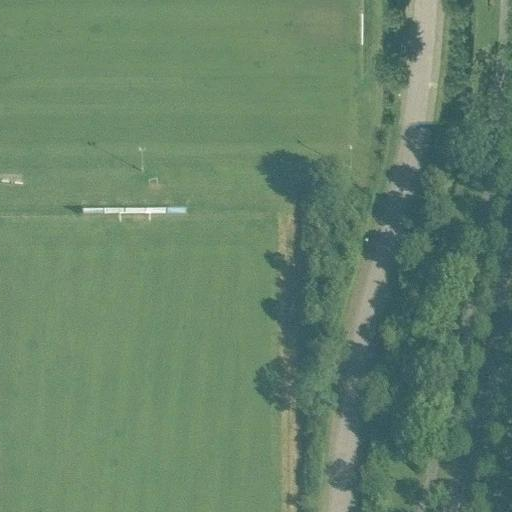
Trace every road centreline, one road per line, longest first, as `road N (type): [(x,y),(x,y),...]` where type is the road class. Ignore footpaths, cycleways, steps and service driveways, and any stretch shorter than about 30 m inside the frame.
road 1 (unclassified): [(336,511),(361,303),(404,172),(424,0)]
road 2 (tertiary): [(454,511),(511,246)]
